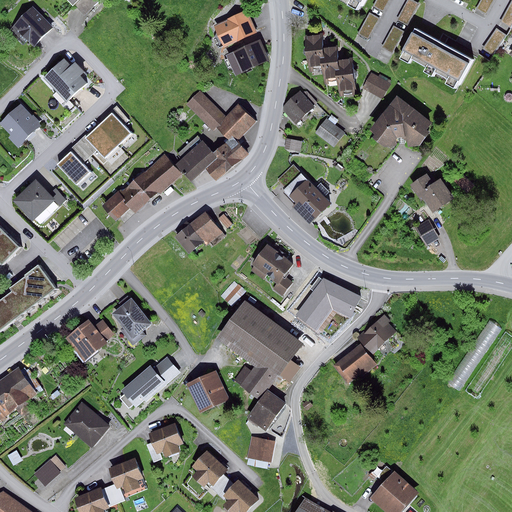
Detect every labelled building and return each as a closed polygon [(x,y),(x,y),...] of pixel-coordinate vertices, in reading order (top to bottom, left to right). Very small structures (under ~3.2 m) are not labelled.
[(99,2),(97,0),(79,0),(75,5),(81,11),(85,15),(99,2)] [(350,0),(351,0),(348,5),(361,12),(367,0),(350,0)] [(390,0),(376,0),(373,6),(384,12),(390,0)] [(420,5),(411,0),(408,0),(397,20),(408,26),(420,5)] [(495,0),(481,0),(477,7),(488,13),(495,0)] [(511,26),(511,1),(501,21),(511,27),(511,26)] [(55,29),(33,7),(12,28),(34,50),(46,38),(55,29)] [(228,20),(215,26),(225,48),(257,33),(253,23),(247,10),(228,19),(228,20)] [(381,18),(370,12),(358,33),(369,39),(381,18)] [(405,31),(394,25),(383,46),(393,52),(405,31)] [(507,35),(498,28),(484,47),(494,54),(507,35)] [(417,29),(401,58),(410,63),(413,59),(429,67),(426,72),(434,76),(436,72),(450,80),(448,84),(459,90),(476,61),(447,45),(417,29)] [(325,68),(323,48),(322,35),(307,37),(308,47),(305,49),(306,54),(309,56),(310,69),(325,68)] [(260,41),(232,53),(242,74),(269,61),(260,41)] [(341,79),(339,60),(338,47),(323,48),(325,68),(326,81),(341,79)] [(65,59),(44,78),(67,103),(88,83),(81,76),(86,72),(76,62),(72,66),(65,59)] [(353,59),(339,60),(341,79),(342,90),(356,89),(355,79),(358,77),(357,71),(354,68),(353,59)] [(394,84),(375,74),(367,88),(386,98),(394,84)] [(230,117),(203,90),(189,105),(216,132),(218,129),(230,117)] [(307,93),(286,110),(297,125),(319,108),(307,93)] [(434,122),(398,94),(370,131),(375,135),(372,137),(379,142),(385,147),(396,147),(400,144),(397,141),(399,139),(404,138),(410,144),(410,147),(422,146),(433,132),(429,129),(434,122)] [(43,126),(22,104),(2,123),(11,133),(8,136),(19,148),(31,137),(43,126)] [(230,117),(218,129),(229,140),(233,136),(238,142),(257,122),(241,106),(230,117)] [(113,113),(100,125),(118,144),(131,133),(113,113)] [(345,133),(326,119),(315,133),(335,147),(345,133)] [(118,144),(100,125),(94,132),(87,137),(98,149),(105,157),(118,144)] [(87,137),(94,132),(92,130),(63,156),(65,158),(72,152),(83,163),(98,149),(87,137)] [(182,160),(177,164),(191,182),(205,168),(218,158),(213,153),(198,135),(177,154),(182,160)] [(218,158),(205,168),(216,181),(248,154),(238,142),(233,136),(229,140),(213,153),(218,158)] [(303,142),(287,139),(286,143),(285,149),(301,152),(303,142)] [(385,147),(379,142),(362,164),(376,174),(396,147),(385,147)] [(65,158),(58,165),(78,185),(92,172),(83,163),(72,152),(65,158)] [(165,154),(135,181),(152,199),(160,192),(162,194),(184,174),(165,154)] [(286,189),(302,173),(294,165),(278,180),(286,189)] [(291,197),(297,203),(293,207),(310,224),(331,204),(324,197),(330,192),(321,183),(316,188),(302,173),(286,189),(284,190),(291,197)] [(461,173),(455,180),(467,192),(473,185),(461,173)] [(428,174),(412,183),(422,200),(426,198),(434,210),(455,198),(443,179),(434,185),(428,174)] [(37,180),(14,201),(34,221),(37,219),(42,224),(61,205),(51,193),(37,180)] [(120,191),(103,206),(117,221),(131,208),(136,214),(152,199),(135,181),(122,193),(120,191)] [(56,188),(51,193),(61,205),(67,200),(56,188)] [(206,212),(177,237),(191,253),(206,240),(209,244),(224,232),(206,212)] [(224,214),(219,218),(228,228),(233,224),(224,214)] [(431,222),(419,229),(429,248),(442,241),(431,222)] [(22,246),(0,225),(0,266),(3,263),(5,265),(22,246)] [(303,265),(273,244),(254,271),(287,296),(296,284),(291,281),(303,265)] [(13,292),(0,301),(0,331),(15,320),(58,289),(40,265),(27,274),(28,276),(10,288),(13,292)] [(126,302),(113,312),(126,329),(123,331),(134,345),(145,336),(143,333),(155,324),(134,296),(126,302)] [(314,344),(252,300),(223,341),(254,363),(238,385),(264,404),(283,378),(292,385),(303,369),(298,366),(314,344)] [(308,313),(292,302),(287,308),(303,319),(308,313)] [(463,390),(505,321),(491,313),(450,382),(463,390)] [(402,336),(388,319),(363,340),(377,357),(402,336)] [(91,320),(68,338),(87,362),(110,344),(107,341),(95,326),(91,320)] [(99,323),(95,326),(107,341),(115,335),(103,320),(99,323)] [(480,397),(511,348),(511,332),(507,329),(468,389),(480,397)] [(379,365),(365,346),(338,366),(352,385),(379,365)] [(151,366),(122,390),(126,394),(121,399),(130,409),(134,405),(137,408),(145,401),(146,403),(182,372),(175,365),(168,357),(154,370),(151,366)] [(21,368),(0,382),(0,415),(0,416),(4,420),(40,394),(21,368)] [(71,368),(60,378),(67,386),(78,376),(71,368)] [(217,371),(188,383),(200,412),(229,400),(217,371)] [(293,408),(275,394),(254,420),(272,434),(293,408)] [(112,425),(84,402),(65,425),(94,448),(112,425)] [(176,423),(150,432),(154,442),(159,453),(165,451),(167,456),(181,451),(179,446),(184,444),(176,423)] [(275,441),(252,437),(248,458),(249,458),(248,465),(267,469),(268,462),(271,463),(275,441)] [(159,453),(154,442),(147,445),(154,463),(161,460),(159,453)] [(17,450),(8,455),(14,466),(23,461),(17,450)] [(228,469),(208,451),(193,468),(197,471),(192,476),(205,487),(210,481),(214,485),(223,474),(228,469)] [(56,455),(35,474),(46,486),(62,472),(61,471),(66,466),(56,455)] [(136,458),(111,468),(117,485),(119,489),(124,487),(126,492),(141,487),(139,480),(143,478),(136,458)] [(377,477),(382,481),(392,470),(387,466),(377,477)] [(395,471),(372,499),(387,511),(403,511),(420,492),(395,471)] [(235,485),(223,474),(214,485),(211,488),(223,499),(225,497),(235,485)] [(247,511),(260,500),(240,481),(235,485),(225,497),(230,502),(226,506),(232,511),(239,511),(241,511),(247,511)] [(117,485),(103,490),(109,509),(124,503),(119,489),(117,485)] [(103,490),(77,499),(81,511),(104,511),(104,510),(109,509),(103,490)] [(0,496),(0,511),(35,511),(9,494),(0,496)] [(329,511),(309,501),(302,511),(329,511)]
